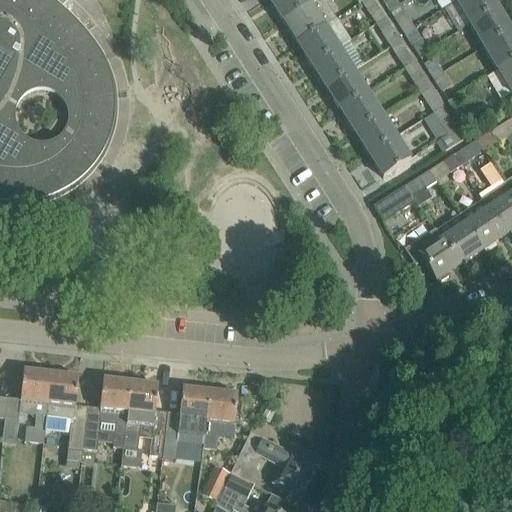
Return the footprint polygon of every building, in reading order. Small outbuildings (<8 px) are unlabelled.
[(115,106),(113,90),(109,75),(100,56),(88,38),(75,22),(59,8),(48,0),(0,0),(0,203),(19,203),(38,201),(56,196),(71,188),(83,178),(94,166),(103,153),(109,138),(113,122),(115,106)] [(268,0),(283,23),(309,6),(304,0),(268,0)] [(323,0),(319,0),(309,6),(283,23),(297,46),(323,29),(336,20),(323,0)] [(371,17),(376,26),(386,20),(373,0),(367,0),(362,3),(371,17)] [(395,0),(380,0),(389,13),(400,6),(395,0)] [(491,0),(461,0),(457,3),(470,26),(497,10),(491,0)] [(497,10),(470,26),(484,49),(511,33),(497,10)] [(395,21),(404,35),(414,28),(405,14),(395,21)] [(376,26),(390,48),(400,42),(386,20),(376,26)] [(414,28),(404,35),(412,48),(422,42),(414,28)] [(338,51),(323,29),(297,46),(311,68),(338,51)] [(511,34),(511,33),(484,49),(498,72),(511,63),(511,34)] [(404,71),(414,64),(400,42),(390,48),(404,71)] [(352,73),(338,51),(311,68),(325,90),(352,73)] [(424,65),(433,79),(443,73),(434,59),(424,65)] [(392,63),(388,65),(366,79),(371,87),(397,71),(392,63)] [(511,63),(498,72),(511,96),(511,95),(511,63)] [(404,71),(421,97),(431,90),(414,64),(404,71)] [(366,95),(352,73),(325,90),(340,112),(366,95)] [(441,93),(443,92),(452,87),(443,73),(433,79),(441,93)] [(413,101),(425,120),(443,109),(431,90),(421,97),(413,101)] [(380,117),(366,95),(340,112),(354,134),(380,117)] [(457,96),(449,102),(447,103),(462,125),(472,118),(457,96)] [(443,109),(425,120),(423,121),(437,144),(436,145),(442,155),(463,141),(443,109)] [(394,140),(380,117),(354,134),(368,156),(394,140)] [(511,135),(511,120),(499,129),(506,139),(511,135)] [(497,145),(506,139),(499,129),(476,143),(480,149),(494,140),(497,145)] [(409,162),(394,140),(368,156),(383,179),(409,162)] [(480,149),(476,143),(453,158),(460,169),(469,163),(466,158),(480,149)] [(436,183),(460,169),(453,158),(429,173),(436,183)] [(429,173),(404,189),(412,199),(436,183),(429,173)] [(511,178),(503,185),(511,198),(511,178)] [(511,232),(511,198),(503,185),(488,194),(496,207),(488,212),(505,237),(511,232)] [(383,203),(393,218),(415,204),(412,199),(404,189),(383,203)] [(465,227),(482,252),(505,237),(488,212),(482,203),(459,217),(465,227)] [(442,242),(459,267),(482,252),(465,227),(442,242)] [(442,242),(435,231),(404,252),(415,268),(422,263),(436,283),(438,281),(442,282),(449,277),(450,274),(459,267),(442,242)] [(420,362),(415,370),(406,382),(414,388),(424,374),(428,368),(422,363),(420,362)] [(43,446),(44,432),(51,376),(23,373),(18,416),(35,417),(34,430),(26,429),(25,444),(43,446)] [(81,464),(85,427),(70,425),(71,421),(74,421),(78,379),(51,376),(44,432),(69,435),(66,463),(81,464)] [(113,450),(123,451),(130,385),(103,382),(98,425),(115,427),(113,450)] [(123,451),(123,452),(134,453),(136,428),(153,430),(158,388),(130,385),(123,451)] [(180,411),(179,421),(177,433),(189,434),(186,453),(203,455),(205,436),(210,394),(199,392),(198,388),(188,387),(185,391),(182,391),(180,411)] [(237,397),(210,394),(205,436),(213,437),(233,439),(237,397)] [(418,410),(399,408),(398,421),(417,423),(418,410)] [(6,418),(3,445),(15,447),(18,420),(6,418)] [(83,452),(97,454),(100,430),(85,428),(83,452)] [(162,459),(165,436),(152,434),(149,458),(162,459)] [(241,453),(237,460),(230,477),(253,488),(254,486),(249,484),(255,471),(261,459),(280,469),(272,486),(301,501),(317,470),(250,435),(241,453)] [(175,463),(178,437),(165,436),(162,459),(162,462),(175,463)] [(230,477),(226,475),(214,469),(201,497),(217,504),(230,477)] [(230,477),(217,504),(218,505),(217,509),(222,511),(292,511),(295,508),(272,497),(266,509),(263,511),(248,511),(243,508),(247,502),(253,488),(230,477)] [(63,508),(74,509),(75,498),(64,497),(63,508)] [(79,510),(90,511),(91,500),(80,499),(79,510)] [(28,511),(29,507),(0,503),(0,511),(28,511)]
